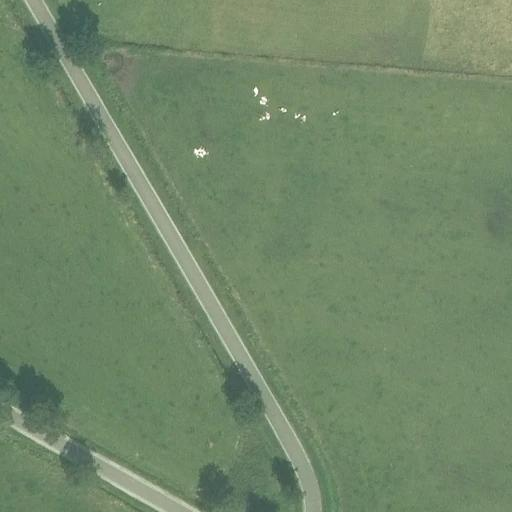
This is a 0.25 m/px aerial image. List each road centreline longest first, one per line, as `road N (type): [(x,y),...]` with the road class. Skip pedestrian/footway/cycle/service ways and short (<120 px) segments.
road 1 (unclassified): [(312,511),(300,462),(33,0)]
road 2 (unclassified): [(0,410),(179,511)]
